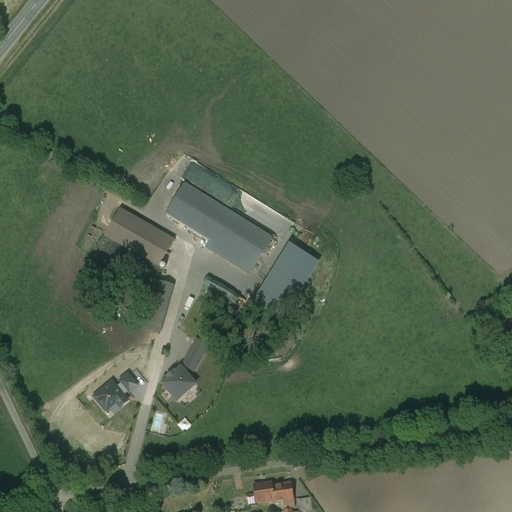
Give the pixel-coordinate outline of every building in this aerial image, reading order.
[(272,238),(186,185),(167,216),(210,243),(253,269),(272,238)] [(174,242),(121,212),(106,238),(159,268),(174,242)] [(249,276),(253,269),(210,243),(206,249),(249,276)] [(174,287),(156,282),(147,313),(165,318),(174,287)] [(186,360),(198,366),(209,347),(197,341),(186,360)] [(198,366),(186,360),(183,367),(189,370),(194,373),(198,366)] [(163,385),(177,401),(196,385),(186,375),(181,369),(175,374),(174,373),(168,379),(169,380),(163,385)] [(278,476),(258,478),(260,499),(279,497),(280,502),(301,500),(299,480),(278,482),(278,476)]
